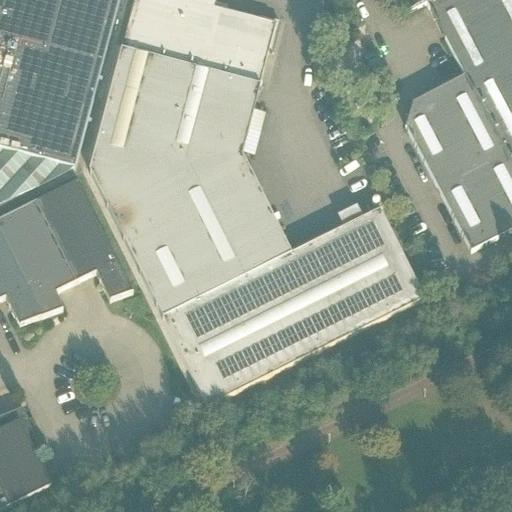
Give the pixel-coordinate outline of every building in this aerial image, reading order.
[(0,0),(0,155),(52,169),(73,174),(75,169),(92,105),(119,0),(0,0)] [(133,0),(131,9),(88,173),(206,411),(424,302),(379,213),(325,239),(323,235),(305,244),(308,248),(290,257),(241,158),(259,88),(258,88),(267,53),(271,53),(278,24),(258,18),(257,22),(225,13),(227,8),(215,5),(215,0),(133,0)] [(511,0),(387,0),(398,20),(425,6),(463,79),(411,106),(404,130),(470,255),(511,232),(511,0)] [(318,91),(319,91),(325,88),(325,87),(321,81),(315,84),(318,91)] [(77,185),(35,206),(75,287),(95,277),(109,305),(132,297),(77,185)] [(35,206),(0,223),(0,239),(40,322),(62,314),(55,296),(75,287),(35,206)] [(0,239),(0,303),(4,302),(18,330),(40,322),(0,239)] [(7,416),(0,419),(0,492),(8,509),(50,488),(34,456),(38,454),(22,411),(15,413),(16,418),(9,420),(7,416)] [(0,511),(2,511),(8,509),(0,492),(0,511)]
